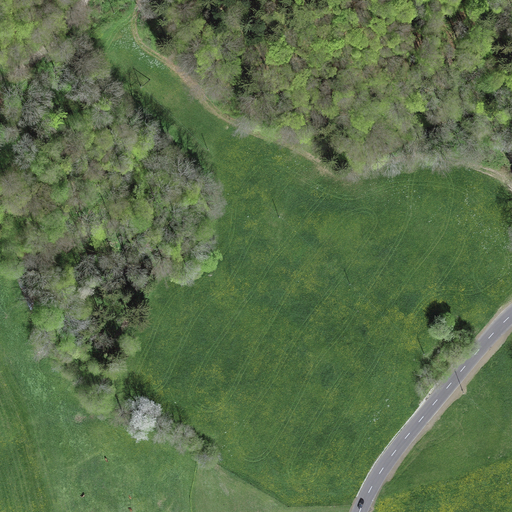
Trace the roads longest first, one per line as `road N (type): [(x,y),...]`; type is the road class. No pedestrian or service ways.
road 1 (track): [(136,0),(139,42),(221,116),(332,172),(426,156),(511,184)]
road 2 (tertiary): [(359,511),(383,464),(511,313)]
